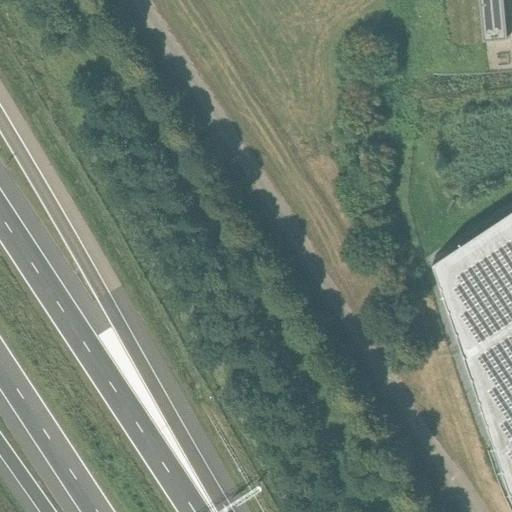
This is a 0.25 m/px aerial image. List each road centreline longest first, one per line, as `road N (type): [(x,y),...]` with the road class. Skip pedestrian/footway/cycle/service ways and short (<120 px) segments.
road 1 (unclassified): [(473,511),(137,0)]
road 2 (motorway): [(208,511),(118,326),(0,121)]
road 3 (motorway): [(196,511),(0,212)]
road 4 (motorway): [(0,366),(95,511)]
